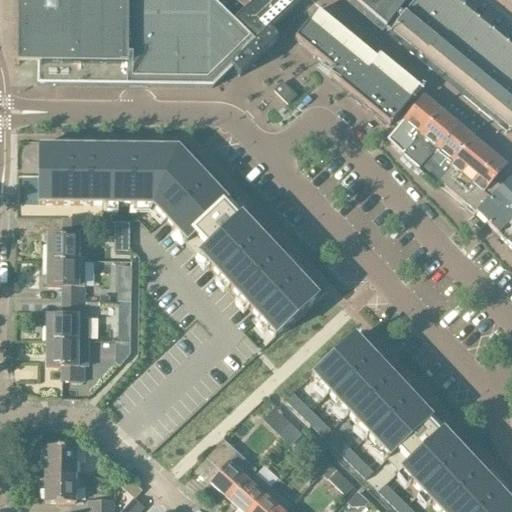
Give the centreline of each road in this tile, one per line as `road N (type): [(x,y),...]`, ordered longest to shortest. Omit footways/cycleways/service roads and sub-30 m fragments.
road 1 (residential): [(511,454),(489,391),(235,120),(135,112)]
road 2 (residential): [(186,511),(78,416),(0,417)]
road 3 (residential): [(135,112),(0,111)]
